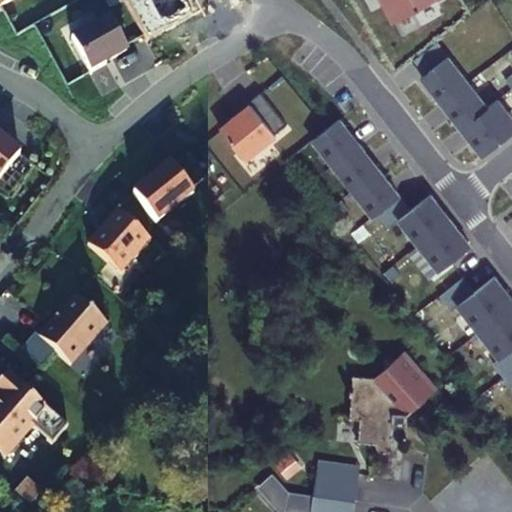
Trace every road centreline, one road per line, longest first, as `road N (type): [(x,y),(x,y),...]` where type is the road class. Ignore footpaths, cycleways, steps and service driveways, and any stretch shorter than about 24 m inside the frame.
road 1 (residential): [(287,10),(174,82),(98,151)]
road 2 (residential): [(464,201),(373,89)]
road 3 (residential): [(98,151),(45,102),(0,79)]
